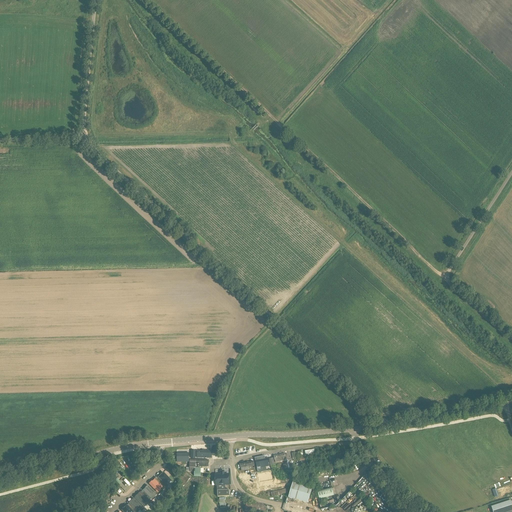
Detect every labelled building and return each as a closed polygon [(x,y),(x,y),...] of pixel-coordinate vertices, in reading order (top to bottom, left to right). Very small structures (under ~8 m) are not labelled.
[(177,457),(177,462),(189,462),(189,457),(189,453),(177,454),(177,457)] [(276,463),(278,462),(288,460),(287,454),(274,456),(275,460),(276,463)] [(258,473),(261,472),(260,467),(269,465),(269,464),(268,459),(256,461),(258,473)] [(190,461),(190,472),(194,472),(194,477),(201,477),(201,468),(196,468),(196,464),(199,464),(199,467),(202,467),(202,468),(203,468),(203,467),(209,467),(209,464),(209,460),(190,461)] [(240,464),(241,471),(250,469),(249,466),(254,465),(254,462),(240,464)] [(158,477),(167,487),(173,481),(163,471),(158,477)] [(183,486),(190,477),(186,474),(179,483),(183,486)] [(229,474),(216,474),(216,486),(217,486),(217,491),(218,497),(230,496),(229,490),(224,490),(224,486),(229,485),(229,474)] [(157,493),(162,487),(154,478),(148,484),(157,493)] [(293,482),(289,498),(308,504),(313,488),(293,482)] [(141,491),(150,501),(156,495),(147,485),(141,491)] [(332,488),(318,492),(320,499),(334,496),(332,488)] [(149,502),(139,492),(135,497),(145,506),(149,502)] [(136,511),(137,511),(143,507),(134,497),(128,503),(136,511)] [(508,511),(511,511),(511,504),(511,500),(491,506),(493,511),(508,511)] [(265,511),(267,506),(248,501),(245,511),(248,511),(265,511)]
